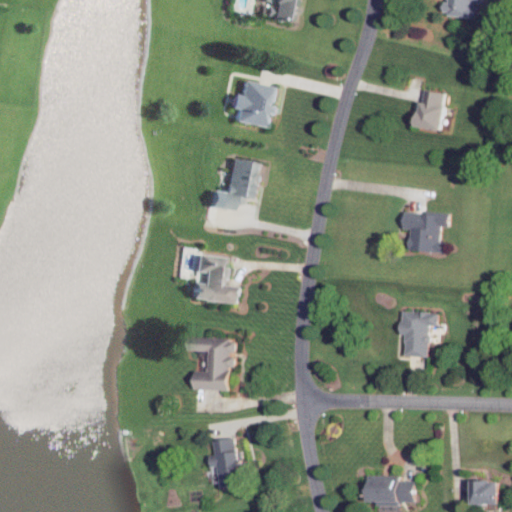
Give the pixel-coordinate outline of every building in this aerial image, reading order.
[(266,0),(264,14),(297,19),(299,0),(266,0)] [(450,0),(449,13),(480,16),(482,3),(484,3),(484,0),(450,0)] [(279,85),(247,78),(244,93),(237,91),(234,105),(240,106),(238,119),(271,126),(279,85)] [(422,125),(447,128),(450,103),(447,102),(448,90),(426,87),(422,125)] [(258,197),(264,161),(234,157),(229,191),(223,190),(221,206),(237,209),(238,201),(246,202),(247,195),(258,197)] [(412,247),(448,250),(449,240),(443,239),(444,224),(452,225),(453,213),(409,209),(407,227),(414,228),(412,247)] [(241,302),(243,285),(230,284),(232,265),(228,264),(229,255),(200,252),(198,269),(207,270),(206,283),(198,282),(196,297),(241,302)] [(407,353),(430,355),(432,323),(440,323),(441,311),(406,309),(404,333),(408,334),(407,353)] [(199,387),(233,388),(234,365),(237,366),(237,350),(239,350),(239,337),(194,336),(194,349),(212,349),(211,370),(199,369),(199,387)] [(216,439),(219,453),(213,454),(214,465),(221,464),(225,487),(249,483),(241,435),(216,439)] [(418,500),(418,479),(371,477),(371,503),(402,503),(402,500),(418,500)] [(477,502),(503,503),(504,479),(478,478),(477,502)]
